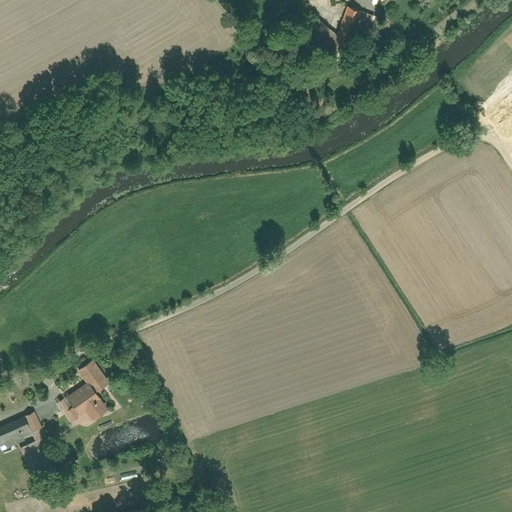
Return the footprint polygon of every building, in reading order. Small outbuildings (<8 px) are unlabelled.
[(363,10),(342,3),(333,34),(353,40),(363,10)] [(317,47),(330,30),(315,18),(302,35),(317,47)] [(241,54),(225,62),(235,83),(252,74),(241,54)] [(107,383),(87,356),(71,367),(78,378),(49,398),(66,422),(81,411),(88,421),(106,408),(95,392),(107,383)] [(30,408),(0,420),(0,435),(22,426),(28,438),(12,445),(25,473),(64,455),(55,434),(44,439),(30,408)]
